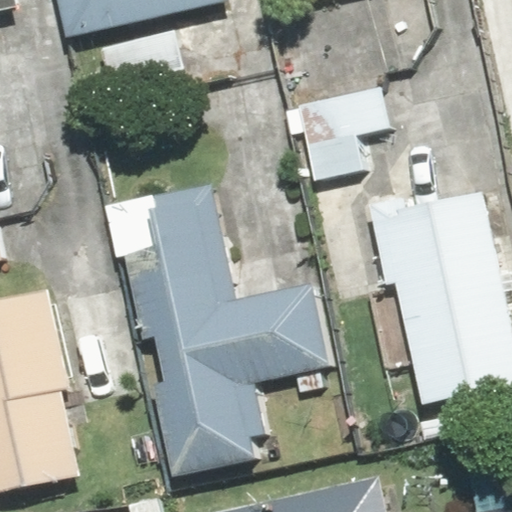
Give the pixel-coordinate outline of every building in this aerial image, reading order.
[(0,0),(0,19),(24,15),(20,0),(0,0)] [(59,0),(69,43),(235,7),(233,0),(59,0)] [(275,0),(278,12),(333,0),(275,0)] [(127,90),(202,73),(194,39),(119,55),(127,90)] [(397,84),(312,103),(324,155),(409,136),(397,84)] [(215,188),(107,212),(119,264),(128,263),(146,345),(160,342),(170,387),(156,390),(176,484),(259,466),(254,446),(271,443),(259,388),(336,372),(318,287),(240,304),(215,188)] [(511,393),(511,311),(486,197),(416,213),(414,204),(369,214),(388,295),(401,292),(428,412),(511,393)] [(7,216),(0,217),(0,269),(19,265),(7,216)] [(56,296),(0,307),(0,497),(86,479),(68,396),(77,394),(56,296)] [(387,511),(382,484),(247,511),(387,511)]
